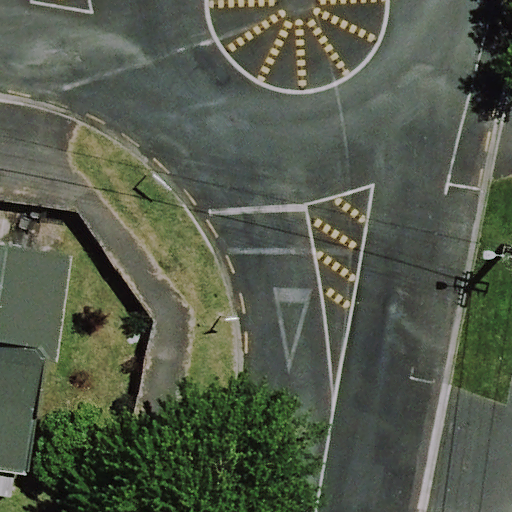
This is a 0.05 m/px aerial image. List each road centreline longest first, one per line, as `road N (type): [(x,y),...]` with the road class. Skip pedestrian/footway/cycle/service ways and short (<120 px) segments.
road 1 (residential): [(333,147),(352,253),(319,511)]
road 2 (residential): [(333,147),(286,150),(239,139),(199,113),(169,76),(152,31),(151,0)]
road 3 (residential): [(447,0),(438,58),(413,98),(377,129),(333,147)]
